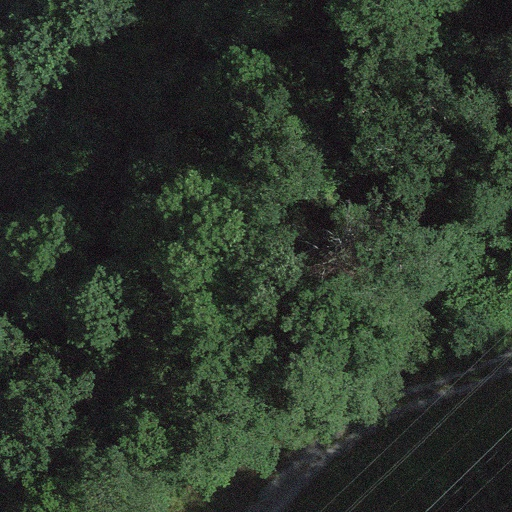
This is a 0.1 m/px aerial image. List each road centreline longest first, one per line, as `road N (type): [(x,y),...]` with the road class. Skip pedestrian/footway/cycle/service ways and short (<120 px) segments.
road 1 (track): [(0,466),(19,423),(399,0)]
road 2 (track): [(511,341),(297,446),(198,511)]
